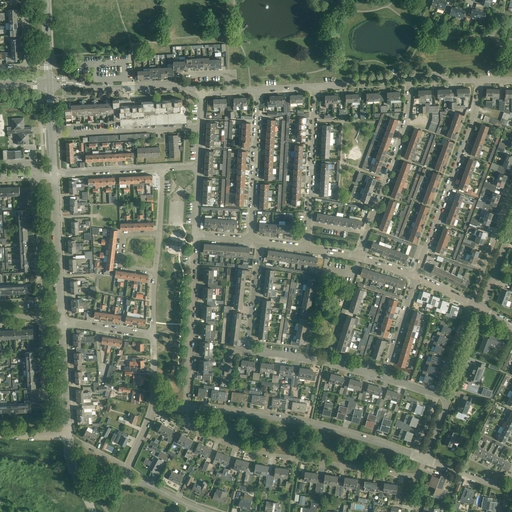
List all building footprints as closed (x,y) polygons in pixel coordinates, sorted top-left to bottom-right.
[(437,8),(439,0),(429,0),(429,2),(432,3),(430,8),(433,9),(434,7),(437,8)] [(447,12),(449,4),(446,3),(447,3),(446,3),(447,1),(444,1),(444,0),(439,0),(437,8),(437,9),(447,12)] [(456,16),(459,7),(455,6),(454,7),(452,6),(452,5),(449,4),(447,12),(450,12),(449,14),(456,16)] [(463,8),(459,7),(456,16),(463,18),(463,16),(466,17),(468,10),(465,9),(465,10),(462,9),(463,8)] [(479,9),(475,8),(475,10),(472,9),(472,10),(471,10),(468,10),(466,17),(470,18),(470,16),(473,17),(472,18),(476,19),(479,9)] [(483,10),(479,9),(476,19),(480,20),(480,19),(483,20),(485,15),(485,14),(485,13),(483,12),(483,10)] [(11,39),(11,46),(19,45),(19,39),(17,39),(17,36),(11,36),(11,39)] [(511,97),(511,90),(506,89),(505,97),(504,100),(502,99),(501,111),(503,112),(505,109),(505,101),(508,102),(508,97),(511,97)] [(277,104),(276,96),(270,96),(270,100),(268,100),(268,104),(277,104)] [(182,105),(182,99),(123,102),(123,100),(119,100),(119,99),(113,100),(113,103),(109,103),(109,99),(105,100),(105,103),(97,104),(97,100),(93,100),(93,104),(85,104),(85,101),(81,101),(81,105),(71,105),(71,103),(67,104),(67,108),(65,108),(66,120),(66,118),(72,118),(72,120),(72,115),(113,113),(114,117),(111,117),(112,121),(114,121),(120,121),(121,126),(120,126),(187,123),(186,105),(182,105)] [(455,112),(453,118),(460,121),(463,115),(455,112)] [(298,123),(306,123),(307,117),(304,117),(304,113),(297,113),(297,117),(299,117),(298,123)] [(32,134),(32,126),(25,126),(24,116),(12,117),(12,126),(7,126),(7,130),(7,134),(16,133),(17,145),(29,144),(29,135),(32,134)] [(391,117),(388,123),(396,126),(398,120),(391,117)] [(460,121),(453,118),(451,124),(458,127),(460,121)] [(501,118),(500,121),(498,126),(505,128),(508,120),(501,118)] [(396,126),(388,123),(386,129),(394,132),(396,126)] [(458,127),(451,124),(449,130),(456,133),(458,127)] [(482,124),(479,130),(486,133),(489,127),(482,124)] [(415,128),(412,134),(420,137),(422,131),(415,128)] [(394,132),(386,129),(384,135),(392,138),(394,132)] [(454,139),(456,133),(449,130),(447,136),(454,139)] [(486,133),(479,130),(477,136),(484,139),(486,133)] [(412,134),(410,140),(418,142),(420,137),(412,134)] [(392,138),(384,135),(382,141),(389,144),(392,138)] [(477,136),(475,142),(482,144),(484,139),(477,136)] [(443,145),(451,148),(453,142),(445,139),(443,145)] [(418,142),(410,140),(408,146),(416,148),(418,142)] [(389,144),(382,141),(380,147),(387,149),(389,144)] [(482,144),(475,142),(473,148),(480,150),(482,144)] [(448,154),(451,148),(443,145),(441,151),(448,154)] [(416,148),(408,146),(406,151),(413,154),(416,148)] [(387,149),(380,147),(378,152),(385,155),(387,149)] [(478,156),(480,150),(473,148),(471,154),(478,156)] [(21,150),(17,150),(17,151),(17,150),(11,150),(11,151),(7,151),(7,150),(3,150),(3,160),(8,160),(8,159),(21,158),(21,151),(21,150)] [(413,154),(406,151),(404,157),(411,160),(413,154)] [(446,160),(448,154),(441,151),(439,157),(446,160)] [(385,155),(378,152),(376,158),(383,161),(385,155)] [(446,160),(439,157),(437,163),(444,165),(446,160)] [(383,161),(376,158),(374,164),(381,167),(383,161)] [(469,158),(467,164),(474,167),(476,161),(469,158)] [(510,168),(511,162),(505,160),(502,166),(510,168)] [(404,161),(402,167),(409,170),(411,164),(404,161)] [(444,165),(437,163),(435,169),(442,171),(444,165)] [(381,167),(374,164),(371,170),(379,173),(381,167)] [(472,173),(474,167),(467,164),(465,170),(472,173)] [(409,170),(402,167),(399,173),(407,176),(409,170)] [(470,179),(472,173),(465,170),(463,176),(470,179)] [(434,172),(431,178),(439,181),(441,175),(434,172)] [(407,176),(399,173),(397,179),(405,181),(407,176)] [(498,179),(505,182),(507,175),(500,173),(498,179)] [(369,176),(367,182),(374,185),(377,179),(369,176)] [(470,179),(463,176),(460,182),(468,185),(470,179)] [(431,178),(429,177),(427,183),(429,184),(436,186),(439,181),(431,178)] [(503,187),(505,182),(498,179),(494,177),(493,180),(494,180),(493,184),(503,187)] [(405,181),(397,179),(395,184),(402,187),(405,181)] [(372,191),(374,185),(367,182),(365,188),(372,191)] [(472,186),(468,185),(460,182),(458,188),(466,191),(466,188),(470,189),(472,186)] [(393,190),(400,193),(402,187),(395,184),(393,190)] [(434,192),(436,186),(429,184),(427,190),(434,192)] [(109,188),(109,192),(109,203),(118,203),(117,196),(112,196),(111,188),(109,188)] [(372,191),(365,188),(362,194),(370,197),(372,191)] [(478,197),(480,189),(478,188),(476,193),(472,191),(471,194),(478,197)] [(400,193),(393,190),(391,196),(398,199),(400,193)] [(432,198),(434,192),(427,190),(425,195),(432,198)] [(491,198),(498,200),(500,194),(493,192),(489,191),(489,193),(492,194),(491,198)] [(454,199),(462,201),(465,203),(466,200),(462,199),(464,195),(457,193),(454,199)] [(370,197),(362,194),(360,201),(368,203),(370,197)] [(432,198),(425,195),(423,201),(430,204),(432,198)] [(498,200),(491,198),(487,197),(487,199),(490,200),(489,204),(496,206),(498,200)] [(462,201),(454,199),(452,205),(459,207),(462,201)] [(387,206),(395,208),(397,202),(390,200),(387,206)] [(85,205),(70,206),(71,212),(73,212),(73,215),(80,215),(80,211),(78,211),(77,208),(82,208),(85,208),(85,205)] [(422,205),(419,211),(427,213),(429,207),(422,205)] [(459,207),(452,205),(450,210),(457,213),(459,207)] [(395,208),(387,206),(385,211),(393,214),(395,215),(396,212),(393,212),(395,208)] [(457,213),(450,210),(448,216),(455,219),(457,213)] [(393,214),(385,211),(383,217),(390,220),(393,214)] [(427,213),(419,211),(417,216),(425,219),(427,213)] [(484,217),(491,220),(493,213),(486,211),(484,217)] [(425,219),(417,216),(415,222),(422,225),(425,219)] [(455,219),(448,216),(446,222),(453,225),(455,219)] [(491,220),(484,217),(481,216),(479,222),(489,225),(491,220)] [(390,220),(383,217),(381,223),(388,226),(390,220)] [(422,225),(415,222),(413,228),(420,231),(422,225)] [(388,226),(381,223),(379,229),(386,232),(388,226)] [(444,227),(442,233),(449,236),(451,230),(444,227)] [(110,236),(117,237),(118,230),(103,228),(103,231),(106,232),(106,235),(110,236)] [(420,231),(413,228),(411,234),(418,237),(420,231)] [(477,236),(484,238),(486,232),(479,230),(477,236)] [(449,236),(442,233),(440,239),(447,242),(449,236)] [(416,243),(418,237),(411,234),(409,239),(409,240),(410,240),(416,243)] [(484,238),(477,236),(475,242),(482,244),(484,238)] [(68,246),(83,246),(83,243),(75,243),(75,240),(76,240),(76,237),(71,237),(72,240),(68,240),(68,246)] [(447,242),(440,239),(437,245),(445,248),(447,242)] [(370,249),(376,252),(379,244),(373,242),(370,249)] [(376,252),(382,254),(385,246),(379,244),(376,252)] [(444,251),(445,248),(437,245),(435,251),(445,254),(446,252),(444,251)] [(385,246),(382,254),(388,256),(390,248),(385,246)] [(388,256),(394,258),(396,251),(390,248),(388,256)] [(470,255),(477,257),(479,251),(469,248),(468,250),(471,251),(470,255)] [(396,251),(394,258),(400,260),(402,253),(396,251)] [(408,255),(402,253),(400,260),(406,262),(408,256),(408,255)] [(475,263),(477,257),(470,255),(468,261),(475,263)] [(113,270),(114,263),(107,262),(106,266),(104,266),(99,265),(100,261),(95,261),(94,268),(104,269),(104,273),(111,273),(111,270),(113,270)] [(79,268),(82,268),(81,265),(81,264),(76,265),(69,265),(70,271),(73,271),(73,274),(83,274),(82,271),(79,271),(79,268)] [(431,272),(437,275),(440,268),(434,265),(431,272)] [(204,275),(213,276),(214,270),(218,270),(218,267),(211,267),(210,270),(204,269),(204,275)] [(360,275),(366,277),(368,270),(362,268),(360,275)] [(446,271),(440,268),(437,275),(442,278),(446,271)] [(366,277),(372,279),(374,272),(368,270),(366,277)] [(451,274),(446,271),(442,278),(448,281),(451,274)] [(378,281),(380,273),(374,272),(372,279),(378,281)] [(135,280),(134,284),(133,288),(133,291),(136,291),(137,284),(138,280),(141,281),(142,274),(136,273),(135,280)] [(384,283),(386,275),(380,273),(378,281),(384,283)] [(457,276),(451,274),(448,281),(453,283),(457,276)] [(213,276),(204,275),(204,282),(210,282),(210,285),(217,285),(217,282),(213,282),(213,276)] [(306,285),(314,286),(316,280),(312,280),(312,276),(303,275),(302,278),(308,279),(306,285)] [(390,285),(392,277),(386,275),(384,283),(390,285)] [(457,276),(453,283),(459,286),(462,279),(457,276)] [(398,279),(392,277),(390,285),(396,286),(398,279)] [(404,281),(398,279),(396,286),(402,288),(404,281)] [(462,279),(459,286),(465,289),(468,282),(462,279)] [(220,285),(217,285),(210,285),(210,288),(203,288),(203,294),(212,294),(216,294),(216,288),(220,289),(220,285)] [(364,291),(356,288),(354,294),(362,296),(364,297),(365,294),(363,293),(364,291)] [(499,296),(497,302),(506,305),(510,292),(503,289),(500,296),(499,296)] [(423,300),(427,302),(428,302),(429,297),(430,293),(423,291),(423,293),(419,292),(417,302),(422,303),(423,300)] [(212,300),(212,294),(203,294),(203,300),(209,300),(209,303),(216,303),(216,300),(212,300)] [(360,302),(362,296),(354,294),(352,299),(360,302)] [(439,301),(439,302),(440,297),(433,295),(432,298),(429,297),(428,302),(427,302),(426,306),(431,308),(432,305),(437,306),(439,301)] [(390,298),(388,304),(396,307),(398,300),(390,298)] [(363,303),(360,302),(352,299),(351,305),(358,307),(359,304),(362,305),(363,303)] [(448,306),(450,302),(442,300),(442,302),(439,302),(439,301),(437,306),(435,311),(441,313),(442,309),(446,311),(447,311),(448,306)] [(216,303),(209,303),(209,306),(203,306),(202,312),(211,312),(212,306),(216,307),(216,303)] [(387,310),(394,312),(396,307),(388,304),(387,310)] [(451,307),(448,306),(447,311),(446,311),(445,315),(451,317),(452,314),(456,315),(459,307),(452,304),(451,307)] [(357,313),(358,307),(351,305),(349,311),(357,313)] [(309,315),(310,309),(302,308),(298,307),(297,313),(309,315)] [(392,318),(394,312),(387,310),(385,316),(392,318)] [(412,317),(419,319),(421,313),(414,311),(412,317)] [(125,323),(132,324),(133,317),(133,313),(131,313),(131,312),(127,312),(127,316),(126,316),(125,323)] [(215,312),(211,312),(202,312),(202,318),(208,318),(208,321),(215,321),(215,318),(215,312)] [(346,321),(353,324),(357,325),(358,319),(347,315),(346,321)] [(390,324),(392,318),(385,316),(383,322),(390,324)] [(417,325),(419,319),(412,317),(410,323),(417,325)] [(215,321),(208,321),(208,324),(202,324),(201,330),(210,330),(211,324),(215,325),(215,321)] [(344,327),(352,329),(353,324),(346,321),(344,327)] [(447,334),(449,335),(452,328),(449,327),(451,324),(441,321),(439,326),(442,327),(440,332),(447,334)] [(383,322),(381,328),(388,330),(390,324),(383,322)] [(416,331),(417,325),(410,323),(408,329),(416,331)] [(352,329),(344,327),(342,332),(353,336),(355,330),(352,329)] [(387,336),(388,330),(381,328),(379,334),(387,336)] [(414,337),(416,331),(408,329),(406,335),(414,337)] [(213,330),(210,330),(201,330),(201,336),(207,336),(207,339),(214,340),(214,337),(213,336),(213,330)] [(447,334),(440,332),(438,331),(436,336),(439,337),(437,342),(443,344),(446,345),(448,338),(446,337),(447,334)] [(353,336),(342,332),(340,338),(351,341),(353,336)] [(303,343),(304,337),(296,336),(294,335),(293,339),(291,340),(291,344),(300,346),(300,343),(303,343)] [(406,335),(405,341),(412,343),(414,337),(406,335)] [(486,353),(490,343),(496,346),(495,348),(499,349),(503,340),(490,335),(489,339),(484,337),(479,350),(486,353)] [(349,347),(351,341),(340,338),(338,343),(346,346),(349,347)] [(376,345),(383,347),(385,341),(378,338),(376,345)] [(76,347),(76,350),(85,349),(85,346),(81,346),(80,343),(94,342),(94,339),(73,340),(74,347),(76,347)] [(201,342),(200,348),(209,349),(210,343),(214,343),(214,340),(207,339),(207,342),(201,342)] [(437,342),(434,340),(430,350),(433,352),(440,354),(442,355),(445,348),(442,347),(443,344),(437,342)] [(412,343),(405,341),(403,347),(410,349),(412,343)] [(132,342),(133,346),(136,345),(136,351),(144,350),(143,343),(138,343),(138,342),(132,342)] [(344,352),(346,346),(338,343),(337,349),(344,352)] [(381,353),(383,347),(376,345),(374,351),(381,353)] [(401,353),(408,355),(410,349),(403,347),(401,353)] [(209,349),(200,348),(200,354),(206,354),(206,357),(213,358),(213,355),(209,354),(209,349)] [(85,352),(85,349),(76,350),(77,353),(74,353),(74,359),(81,359),(86,358),(89,358),(89,355),(81,356),(81,353),(85,352)] [(440,354),(433,352),(430,350),(428,356),(432,357),(430,361),(430,362),(436,364),(438,365),(441,358),(439,357),(440,354)] [(380,359),(381,353),(374,351),(372,357),(380,359)] [(407,361),(408,355),(401,353),(399,359),(407,361)] [(199,366),(208,367),(212,367),(212,361),(213,361),(213,358),(206,357),(206,360),(200,360),(199,366)] [(77,368),(85,368),(85,365),(81,365),(81,359),(74,359),(75,365),(77,365),(77,368)] [(138,359),(133,359),(133,362),(133,364),(137,364),(137,367),(144,367),(144,360),(138,360),(138,359)] [(405,367),(407,361),(399,359),(397,365),(405,367)] [(425,366),(423,370),(426,371),(432,374),(435,375),(437,368),(435,367),(436,364),(430,362),(430,361),(427,360),(425,366)] [(471,375),(469,378),(472,379),(471,382),(477,384),(483,369),(485,364),(483,364),(479,362),(477,366),(474,365),(472,371),(471,374),(470,374),(470,375),(471,375)] [(208,367),(199,366),(199,372),(205,373),(205,376),(210,376),(212,376),(212,373),(208,373),(208,367)] [(291,385),(294,385),(295,378),(292,377),(293,367),(287,366),(286,376),(286,377),(292,378),(291,385)] [(85,371),(85,368),(77,368),(78,371),(75,371),(75,378),(82,377),(82,371),(85,371)] [(313,369),(306,369),(305,379),(315,381),(316,373),(312,372),(313,369)] [(432,374),(426,371),(423,370),(421,376),(424,377),(421,384),(428,386),(429,383),(431,384),(434,377),(431,376),(432,374)] [(329,381),(335,383),(337,375),(331,373),(329,381)] [(138,375),(133,375),(133,386),(140,387),(140,384),(144,384),(144,377),(141,376),(141,374),(138,374),(138,375)] [(344,377),(337,375),(335,383),(342,385),(344,377)] [(354,388),(356,380),(350,379),(348,386),(354,388)] [(360,381),(356,380),(354,388),(360,390),(362,382),(360,381)] [(373,393),(375,386),(369,384),(366,391),(373,393)] [(208,395),(209,386),(204,385),(204,388),(199,387),(198,397),(205,398),(205,395),(208,395)] [(215,386),(209,386),(208,395),(211,396),(211,398),(218,399),(219,390),(214,390),(215,386)] [(381,387),(375,386),(373,393),(379,395),(381,387)] [(230,387),(229,388),(228,397),(231,398),(231,400),(238,401),(239,392),(235,391),(235,388),(230,387)] [(490,398),(493,391),(485,387),(482,395),(490,398)] [(228,397),(229,388),(224,388),(224,391),(219,390),(218,399),(225,400),(225,397),(228,397)] [(391,399),(394,391),(387,389),(385,397),(391,399)] [(138,391),(133,390),(131,403),(139,404),(139,400),(142,401),(143,393),(137,392),(138,391)] [(249,400),(250,390),(244,390),(244,393),(239,392),(238,401),(245,402),(245,400),(249,400)] [(250,390),(249,400),(251,401),(251,403),(258,404),(259,395),(255,394),(255,391),(250,390)] [(325,402),(328,392),(324,391),(320,407),(323,408),(322,414),(330,416),(333,404),(325,402)] [(394,391),(391,399),(397,401),(400,393),(394,391)] [(265,403),(269,403),(270,393),(264,393),(264,396),(259,395),(258,404),(265,405),(265,403)] [(275,394),(270,393),(269,403),(272,404),(271,406),(278,407),(279,398),(275,398),(275,394)] [(286,406),(289,406),(290,397),(290,396),(285,396),(284,399),(279,398),(278,407),(285,408),(286,406)] [(474,399),(469,396),(467,400),(462,398),(460,405),(459,405),(457,410),(466,414),(470,401),(473,402),(474,399)] [(291,410),(298,411),(300,402),(295,401),(295,398),(290,397),(289,406),(288,407),(291,407),(291,410)] [(350,410),(354,398),(350,397),(348,407),(343,406),(344,403),(340,402),(336,417),(344,419),(347,409),(350,410)] [(350,410),(349,417),(352,417),(351,421),(359,423),(362,412),(354,409),(357,399),(354,398),(350,410)] [(300,402),(298,411),(305,412),(306,410),(309,410),(310,400),(305,399),(304,403),(300,402)] [(411,401),(411,403),(407,402),(406,406),(405,406),(405,407),(405,408),(408,409),(420,414),(423,406),(411,401)] [(375,422),(378,423),(382,410),(378,409),(376,416),(368,413),(365,425),(373,427),(375,422)] [(385,411),(382,410),(378,423),(381,424),(380,429),(388,432),(391,420),(383,418),(385,411)] [(138,415),(133,414),(133,413),(132,414),(129,412),(128,415),(131,416),(129,422),(135,424),(138,415)] [(82,424),(88,424),(89,424),(88,418),(92,417),(92,414),(77,415),(78,421),(82,421),(82,424)] [(396,423),(404,426),(406,423),(415,426),(418,418),(406,414),(404,422),(397,420),(396,423)] [(510,431),(511,428),(511,424),(506,422),(503,428),(510,431)] [(163,435),(168,427),(162,423),(158,431),(163,435)] [(404,426),(396,423),(395,426),(401,429),(398,437),(410,441),(412,433),(403,430),(404,426)] [(83,436),(89,439),(92,433),(93,430),(88,427),(87,430),(86,430),(83,436)] [(173,430),(168,427),(163,435),(169,438),(167,441),(170,443),(174,436),(171,434),(173,430)] [(508,437),(510,431),(503,428),(500,433),(508,437)] [(451,446),(453,440),(462,443),(465,436),(450,430),(444,444),(451,446)] [(92,433),(89,439),(94,442),(98,436),(92,433)] [(505,443),(508,437),(500,433),(497,439),(505,443)] [(107,434),(107,436),(104,440),(113,445),(115,440),(118,442),(117,442),(120,444),(125,446),(128,438),(124,436),(123,436),(122,439),(119,438),(118,441),(116,439),(107,434)] [(183,445),(187,437),(182,434),(181,435),(178,434),(173,444),(181,449),(183,445)] [(193,440),(187,437),(183,445),(189,448),(193,440)] [(202,453),(205,446),(199,443),(194,453),(197,454),(199,451),(202,453)] [(479,456),(482,448),(477,445),(473,453),(479,456)] [(205,446),(202,453),(205,455),(204,457),(207,458),(211,449),(205,446)] [(479,456),(485,458),(488,451),(482,448),(479,456)] [(160,453),(158,456),(166,461),(169,455),(161,451),(160,453)] [(221,462),(224,454),(217,451),(215,456),(213,461),(217,462),(217,461),(221,462)] [(485,458),(490,461),(494,454),(488,451),(485,458)] [(230,456),(224,454),(221,462),(225,463),(224,465),(227,466),(229,461),(228,461),(230,456)] [(490,461),(496,464),(500,457),(494,454),(490,461)] [(155,457),(148,469),(151,470),(150,470),(152,471),(152,470),(155,472),(162,460),(155,457)] [(502,467),(505,460),(500,457),(496,464),(502,467)] [(240,469),(243,460),(236,458),(233,469),(239,471),(240,469)] [(249,462),(243,460),(240,469),(246,471),(249,462)] [(505,460),(502,467),(507,470),(511,463),(505,460)] [(209,464),(205,471),(209,473),(210,470),(211,470),(214,464),(209,462),(209,464)] [(261,474),(262,465),(256,464),(254,472),(257,473),(257,476),(260,477),(260,474),(261,474)] [(216,476),(226,479),(229,469),(224,468),(222,473),(217,472),(216,476)] [(184,474),(180,472),(179,475),(172,471),(168,479),(179,484),(182,477),(184,474)] [(439,498),(445,483),(447,478),(440,475),(439,478),(432,475),(429,485),(434,487),(433,489),(435,490),(433,496),(439,498)] [(351,478),(350,487),(356,488),(355,494),(359,495),(360,483),(357,483),(357,479),(351,478)] [(195,483),(193,486),(192,490),(198,493),(203,495),(206,488),(205,488),(207,483),(205,482),(206,482),(204,481),(203,481),(202,481),(200,486),(195,483)] [(369,491),(371,482),(365,481),(364,485),(361,484),(360,489),(369,491)] [(371,482),(369,491),(370,491),(370,493),(373,493),(373,491),(378,492),(379,487),(376,487),(377,483),(371,482)] [(397,485),(391,484),(389,492),(395,493),(394,501),(398,501),(399,495),(400,495),(400,489),(396,489),(397,485)] [(465,487),(460,501),(472,503),(471,504),(472,504),(475,489),(474,489),(474,490),(469,489),(465,488),(466,487),(465,487)] [(226,496),(228,492),(217,488),(215,492),(213,499),(225,503),(226,501),(228,496),(226,496)] [(240,496),(239,502),(243,503),(242,508),(250,509),(252,500),(252,496),(249,494),(248,495),(244,493),(244,497),(240,496)] [(490,498),(483,497),(481,508),(489,510),(488,511),(495,511),(497,502),(490,501),(490,498)] [(266,502),(265,507),(264,511),(268,511),(269,511),(270,511),(280,511),(281,509),(278,508),(278,503),(266,502)] [(310,509),(309,509),(304,508),(303,511),(316,511),(317,508),(318,508),(319,504),(311,503),(310,509)]
